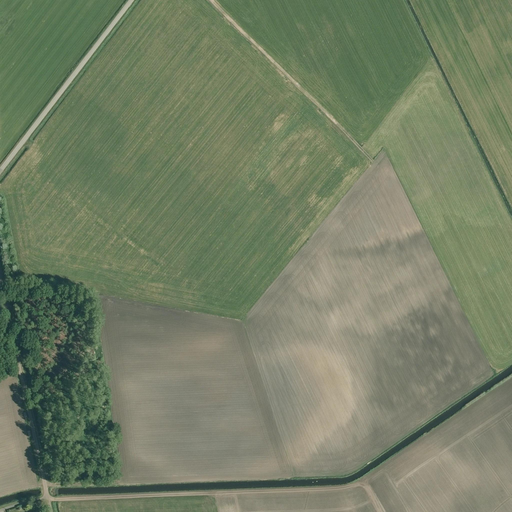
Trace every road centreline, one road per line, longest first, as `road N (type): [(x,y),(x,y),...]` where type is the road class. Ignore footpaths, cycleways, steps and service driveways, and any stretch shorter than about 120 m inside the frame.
road 1 (unclassified): [(50,511),(0,277)]
road 2 (unclassified): [(0,171),(131,0)]
